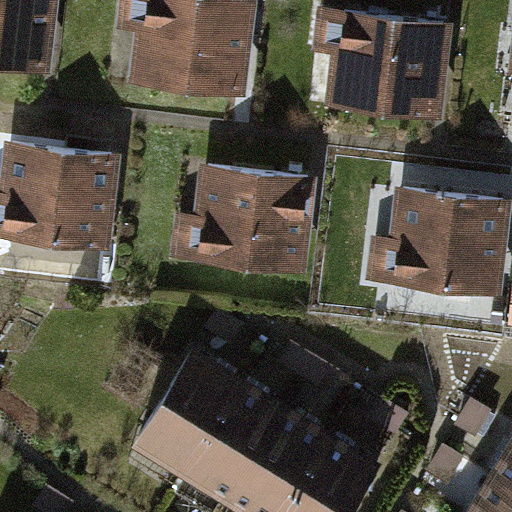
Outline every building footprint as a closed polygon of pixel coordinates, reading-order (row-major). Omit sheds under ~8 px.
[(0,0),(0,72),(53,77),(60,0),(0,0)] [(130,0),(122,89),(249,101),(257,9),(167,0),(130,0)] [(323,109),(449,121),(458,29),(332,17),(323,109)] [(0,242),(113,253),(122,161),(0,149),(0,242)] [(181,265),(307,277),(316,185),(190,173),(181,265)] [(380,287),(506,299),(511,236),(511,206),(389,195),(380,287)] [(141,447),(188,476),(241,391),(194,362),(141,447)] [(188,476),(235,505),(288,420),(241,391),(188,476)] [(235,505),(246,511),(296,511),(336,449),(288,420),(235,505)] [(296,511),(361,511),(383,478),(336,449),(296,511)] [(511,459),(498,483),(511,491),(511,459)] [(511,511),(511,491),(498,483),(480,511),(511,511)]
